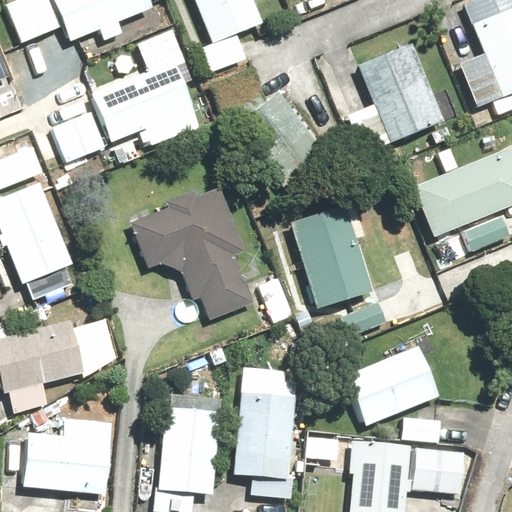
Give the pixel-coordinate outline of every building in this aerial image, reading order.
[(56,31),(44,0),(18,0),(0,7),(0,8),(15,47),(56,31)] [(48,0),(67,43),(149,9),(145,0),(48,0)] [(259,25),(249,0),(192,0),(211,44),(259,25)] [(511,0),(477,0),(461,6),(480,55),(457,64),(473,108),(511,93),(511,0)] [(347,44),(314,61),(325,82),(358,65),(347,44)] [(409,45),(355,67),(372,107),(345,118),(361,156),(441,124),(409,45)] [(0,79),(9,76),(0,54),(0,79)] [(143,74),(88,95),(108,144),(193,111),(171,57),(141,68),(143,74)] [(303,76),(281,92),(295,112),(318,96),(303,76)] [(326,160),(277,94),(232,127),(281,193),(326,160)] [(87,116),(46,132),(59,164),(100,148),(87,116)] [(412,188),(431,238),(511,207),(511,152),(511,150),(412,188)] [(38,185),(0,199),(0,237),(20,288),(71,268),(38,185)] [(242,254),(217,190),(194,198),(192,193),(163,204),(165,209),(126,224),(144,269),(158,264),(181,274),(191,301),(198,298),(207,322),(253,305),(234,256),(242,254)] [(344,207),(288,224),(314,310),(370,293),(344,207)] [(278,279),(254,288),(268,327),(292,318),(278,279)] [(373,304),(316,328),(325,350),(383,326),(373,304)] [(69,323),(0,340),(0,389),(2,396),(5,395),(10,416),(46,407),(41,387),(83,376),(69,323)] [(344,379),(364,428),(435,398),(414,350),(344,379)] [(285,478),(290,399),(238,395),(232,477),(250,479),(249,498),(290,501),(291,479),(285,478)] [(210,497),(217,416),(163,412),(155,511),(190,511),(192,496),(210,497)] [(397,417),(396,440),(433,442),(435,419),(397,417)] [(0,478),(20,480),(19,490),(101,496),(107,424),(72,421),(70,439),(3,433),(0,467),(0,478)] [(401,511),(406,450),(351,446),(346,511),(401,511)]
